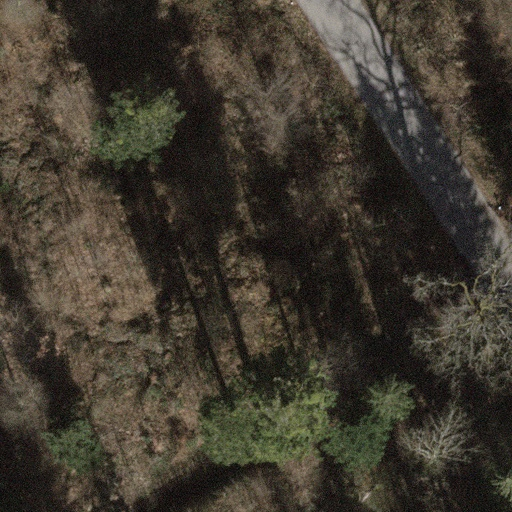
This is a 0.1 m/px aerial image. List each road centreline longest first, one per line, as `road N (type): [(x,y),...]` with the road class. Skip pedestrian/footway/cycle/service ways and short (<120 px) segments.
road 1 (track): [(156,511),(494,256)]
road 2 (residential): [(511,289),(332,0)]
